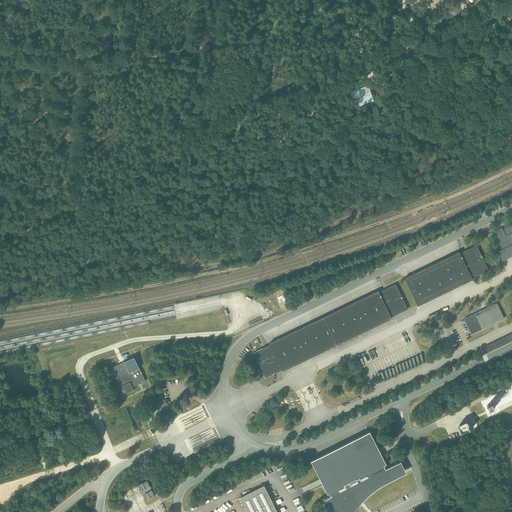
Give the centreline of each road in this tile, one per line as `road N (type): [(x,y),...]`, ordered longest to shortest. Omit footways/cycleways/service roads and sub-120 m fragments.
road 1 (unclassified): [(511,208),(246,338),(223,377),(226,416)]
road 2 (unclassified): [(226,416),(246,443),(302,445),(511,346)]
road 3 (track): [(131,0),(124,57),(93,67),(84,81),(76,203)]
road 4 (unclassified): [(99,511),(120,466),(226,416)]
road 5 (track): [(99,194),(221,138)]
road 6 (unknown): [(404,437),(511,384)]
